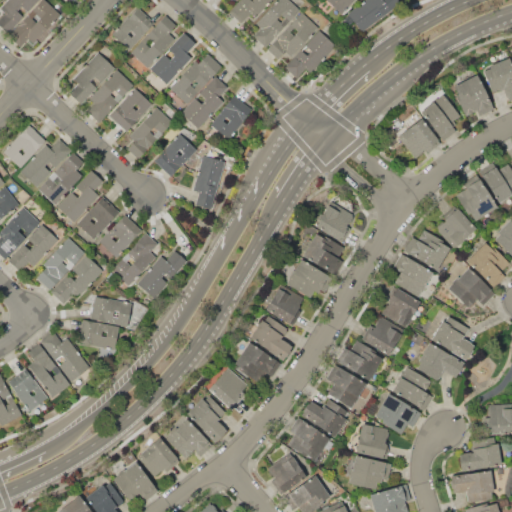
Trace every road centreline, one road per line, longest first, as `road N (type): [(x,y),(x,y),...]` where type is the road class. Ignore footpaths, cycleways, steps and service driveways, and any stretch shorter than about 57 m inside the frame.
road 1 (residential): [(511,129),(475,147),(408,205),(229,467),(163,511)]
road 2 (secondary): [(0,495),(75,459),(154,398),(211,328),(286,202)]
road 3 (residential): [(185,0),(408,205)]
road 4 (secondary): [(331,138),(427,55),(511,13)]
road 5 (residential): [(30,86),(153,199)]
road 6 (residential): [(111,0),(0,124)]
road 7 (secondary): [(224,252),(164,347),(129,382)]
road 8 (secondary): [(311,120),(224,252)]
road 9 (secondary): [(473,0),(365,67)]
